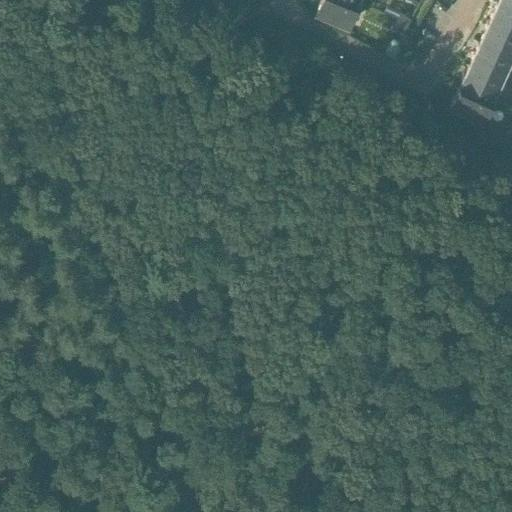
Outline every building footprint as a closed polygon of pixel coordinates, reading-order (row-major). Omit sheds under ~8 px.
[(319,0),(316,9),(348,22),(357,1),(355,0),(319,0)] [(498,0),(489,20),(511,30),(511,5),(500,0),(498,0)] [(411,16),(401,9),(397,16),(407,23),(411,16)] [(407,23),(397,16),(393,23),(403,29),(407,23)] [(479,41),(511,56),(511,53),(511,30),(489,20),(479,41)] [(392,36),(384,50),(394,55),(401,41),(392,36)] [(470,62),(502,77),(511,56),(479,41),(470,62)] [(460,83),(492,98),(502,77),(470,62),(460,83)] [(451,104),(482,119),(492,98),(460,83),(451,104)]
